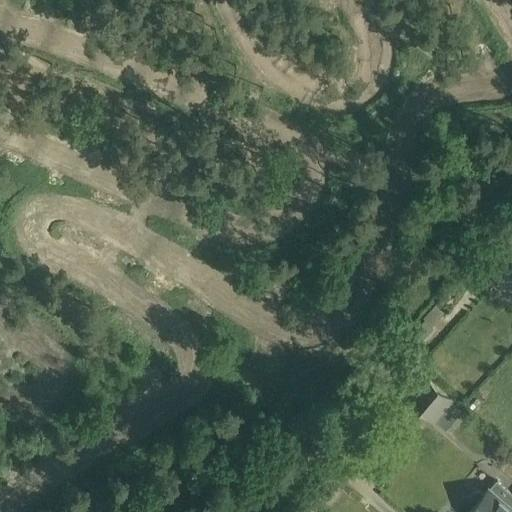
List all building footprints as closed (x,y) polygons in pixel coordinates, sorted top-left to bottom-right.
[(486,230),(495,244),(511,233),(502,220),(486,230)] [(401,358),(393,351),(376,371),(384,377),(401,358)] [(433,422),(454,398),(425,373),(422,376),(415,370),(401,385),(409,392),(405,398),(433,422)] [(369,404),(354,392),(342,407),(356,419),(369,404)] [(473,507),(468,511),(511,511),(511,493),(498,481),(491,489),(490,487),(484,495),(480,492),(475,492),(469,499),(470,504),(473,507)]
